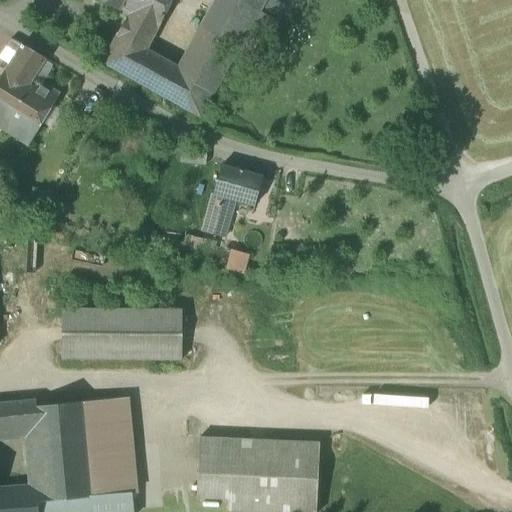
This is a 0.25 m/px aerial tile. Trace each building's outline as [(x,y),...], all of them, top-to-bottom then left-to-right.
[(94,0),(128,17),(159,32),(171,5),(160,0),(94,0)] [(216,0),(216,1),(179,69),(163,97),(200,118),(239,49),(246,36),(258,14),(266,0),(216,0)] [(276,0),(266,0),(258,14),(246,36),(265,47),(287,8),(276,0)] [(159,32),(128,17),(118,35),(149,52),(159,32)] [(102,64),(163,97),(179,69),(149,52),(118,35),(102,64)] [(22,45),(2,75),(27,91),(34,80),(46,60),(22,45)] [(59,96),(34,80),(27,91),(2,75),(0,78),(0,129),(26,146),(59,96)] [(205,165),(206,150),(181,148),(180,163),(205,165)] [(230,200),(254,207),(262,179),(221,168),(213,195),(230,200)] [(49,194),(31,189),(25,211),(43,216),(49,194)] [(203,233),(220,237),(230,200),(213,195),(203,233)] [(181,254),(212,261),(216,242),(185,235),(181,254)] [(250,255),(230,250),(225,270),(244,275),(250,255)] [(61,360),(182,361),(182,311),(62,310),(61,360)] [(38,505),(38,511),(133,511),(124,399),(82,403),(90,498),(42,501),(38,505)] [(33,401),(4,404),(6,424),(6,430),(36,427),(33,401)] [(41,488),(42,501),(90,498),(82,403),(36,407),(36,401),(33,401),(36,427),(41,488)] [(227,511),(317,511),(321,445),(199,438),(196,499),(228,501),(227,511)] [(42,501),(41,488),(0,491),(0,508),(38,505),(42,501)]
